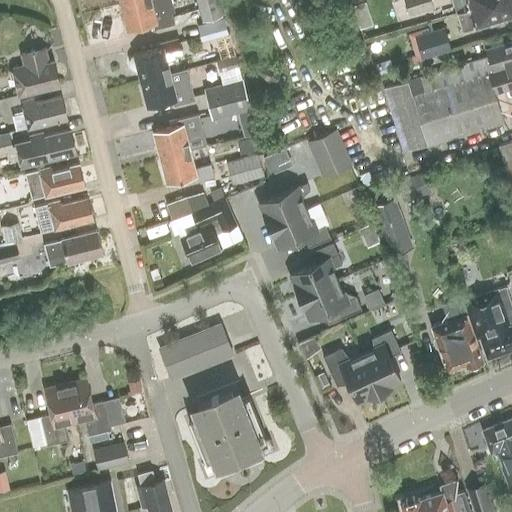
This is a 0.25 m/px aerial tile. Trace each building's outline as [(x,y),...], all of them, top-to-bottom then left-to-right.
[(174,24),(171,13),(170,11),(173,10),(171,0),(145,0),(120,6),(126,31),(152,25),(153,29),(174,24)] [(195,0),(202,21),(225,15),(220,0),(195,0)] [(433,8),(430,0),(404,0),(408,14),(433,8)] [(452,0),(456,13),(498,0),(452,0)] [(511,0),(498,0),(456,13),(461,32),(494,22),(495,23),(504,21),(503,19),(511,16),(511,0)] [(223,18),(197,25),(201,42),(227,34),(223,18)] [(451,50),(444,26),(415,35),(422,58),(451,50)] [(170,76),(167,63),(178,61),(176,53),(180,52),(178,41),(159,45),(159,49),(133,56),(133,57),(129,60),(128,66),(131,70),(137,72),(139,83),(170,76)] [(489,57),(407,82),(384,89),(403,151),(503,121),(495,93),(511,87),(511,41),(486,49),(489,57)] [(14,67),(20,92),(57,83),(52,63),(50,64),(46,47),(23,53),(25,65),(14,67)] [(235,56),(215,62),(218,73),(238,67),(235,56)] [(376,76),(389,71),(386,62),(373,66),(376,76)] [(281,71),(259,63),(254,76),(276,84),(281,71)] [(174,106),(193,102),(185,72),(170,76),(139,83),(145,108),(173,101),(174,106)] [(211,120),(251,110),(243,79),(203,88),(211,120)] [(27,127),(68,119),(62,95),(35,102),(34,98),(21,101),(27,127)] [(159,159),(189,152),(205,148),(197,117),(178,122),(179,125),(152,132),(159,159)] [(313,139),(330,175),(359,161),(342,125),(313,139)] [(21,165),(36,161),(76,151),(70,129),(43,136),(42,131),(29,134),(31,139),(15,143),(21,165)] [(0,152),(13,149),(9,132),(0,133),(0,152)] [(511,140),(497,145),(511,192),(511,140)] [(271,154),(278,171),(300,162),(292,145),(271,154)] [(189,152),(159,159),(165,185),(192,179),(193,183),(212,178),(209,166),(194,170),(189,152)] [(232,184),(264,175),(258,154),(226,162),(232,184)] [(45,195),(84,185),(79,162),(52,168),(51,165),(38,169),(39,172),(45,195)] [(403,202),(432,191),(424,171),(395,181),(403,202)] [(25,172),(1,175),(3,193),(28,189),(25,172)] [(259,207),(267,226),(307,209),(302,197),(310,190),(307,182),(260,203),(261,206),(259,207)] [(54,228),(93,219),(88,196),(61,203),(60,199),(47,202),(48,206),(49,206),(54,228)] [(193,212),(199,226),(189,230),(190,232),(179,237),(191,262),(222,249),(215,234),(238,224),(226,197),(193,212)] [(403,217),(395,197),(371,205),(385,244),(404,237),(398,219),(403,217)] [(315,229),(307,209),(267,226),(275,244),(278,243),(279,246),(303,236),(308,247),(331,238),(325,225),(315,229)] [(0,231),(0,243),(22,238),(16,214),(0,218),(0,222),(2,230),(0,231)] [(376,232),(372,222),(359,227),(363,237),(376,232)] [(49,266),(102,253),(96,230),(61,238),(61,239),(43,244),(49,266)] [(290,278),(298,297),(337,280),(332,269),(342,264),(333,242),(310,252),(315,263),(291,274),(292,277),(290,278)] [(0,246),(0,263),(19,259),(15,243),(0,246)] [(346,300),(337,280),(298,297),(306,315),(308,315),(310,318),(334,307),(339,319),(361,309),(356,296),(346,300)] [(511,304),(510,305),(504,286),(463,299),(476,338),(480,337),(486,358),(511,349),(511,304)] [(466,366),(469,365),(479,361),(482,360),(465,313),(430,326),(434,335),(432,338),(435,346),(438,347),(447,370),(465,364),(466,366)] [(173,380),(236,354),(221,320),(159,347),(173,380)] [(373,349),(363,354),(379,392),(398,384),(397,382),(400,380),(389,356),(400,351),(390,330),(372,338),(373,349)] [(361,401),(379,392),(363,354),(350,360),(341,348),(323,356),(334,381),(345,376),(357,400),(360,399),(361,401)] [(410,353),(415,364),(423,361),(418,350),(410,353)] [(65,383),(75,421),(84,419),(88,435),(90,440),(108,436),(107,430),(110,429),(103,400),(92,403),(86,378),(65,383)] [(75,421),(65,383),(45,388),(51,413),(40,416),(46,445),(69,439),(65,423),(75,421)] [(256,442),(265,438),(248,395),(235,400),(231,390),(198,403),(202,414),(188,419),(206,462),(214,458),(220,472),(262,455),(256,442)] [(511,417),(482,429),(491,453),(495,451),(509,488),(511,487),(511,486),(511,417)] [(0,456),(18,452),(11,423),(0,425),(0,456)] [(93,449),(98,469),(129,461),(124,441),(93,449)] [(70,463),(72,474),(86,471),(83,460),(70,463)] [(148,511),(172,511),(163,478),(155,481),(152,470),(138,474),(141,485),(137,486),(142,507),(147,506),(148,511)] [(471,511),(464,490),(456,492),(458,478),(457,478),(439,484),(441,491),(401,504),(403,511),(471,511)] [(115,511),(109,480),(65,488),(69,511),(115,511)] [(495,511),(486,483),(465,490),(471,511),(495,511)]
